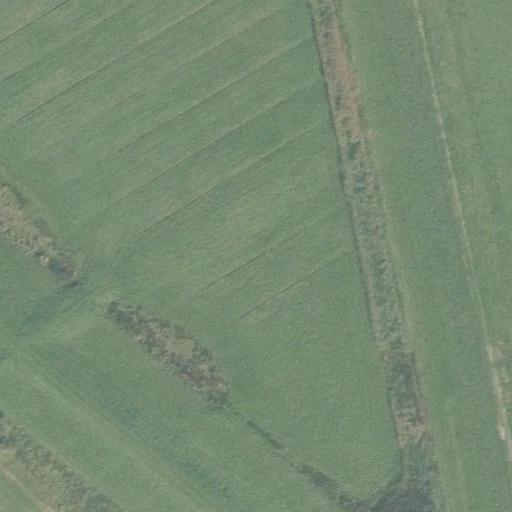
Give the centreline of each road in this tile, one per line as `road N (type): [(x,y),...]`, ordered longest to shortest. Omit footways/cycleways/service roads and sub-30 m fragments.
road 1 (track): [(417,0),(511,444)]
road 2 (track): [(0,324),(230,511)]
